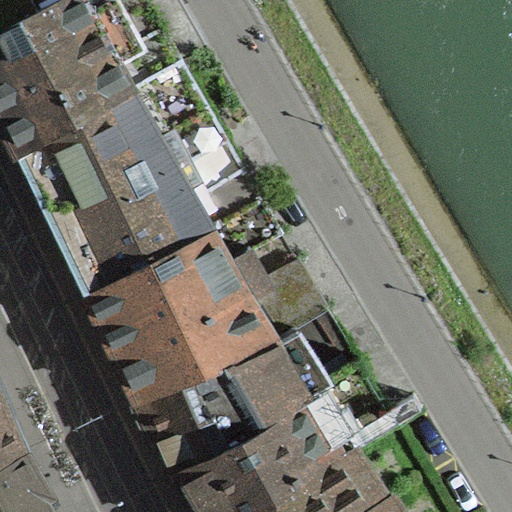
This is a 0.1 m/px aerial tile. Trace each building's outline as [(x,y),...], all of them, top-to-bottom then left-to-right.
[(76,0),(61,0),(0,31),(0,133),(13,158),(177,65),(144,8),(140,0),(98,0),(82,9),(76,0)] [(0,0),(0,31),(61,0),(0,0)] [(177,65),(13,158),(50,234),(59,252),(82,299),(257,204),(239,171),(189,200),(180,185),(173,173),(224,145),(177,65)] [(257,204),(82,299),(103,343),(132,404),(272,346),(322,313),(293,263),(260,282),(245,256),(277,238),(262,212),(257,204)] [(272,346),(132,404),(146,435),(165,477),(304,399),(303,397),(355,365),(322,313),(272,346)] [(183,511),(247,511),(279,495),(334,450),(338,457),(391,424),(369,388),(355,365),(303,397),(304,399),(165,477),(177,498),(183,511)] [(0,511),(43,511),(43,510),(39,503),(45,499),(20,455),(0,406),(0,511)] [(375,511),(370,504),(367,506),(335,459),(338,457),(334,450),(279,495),(247,511),(375,511)]
